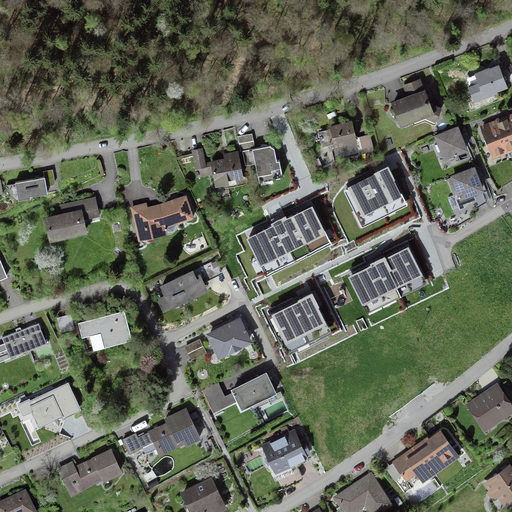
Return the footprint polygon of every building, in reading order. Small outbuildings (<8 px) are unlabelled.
[(491,91),(508,85),(498,62),(475,71),(478,80),(468,84),(474,100),(492,93),(491,91)] [(420,77),(403,84),(406,94),(391,100),(400,124),(424,115),(435,120),(442,106),(431,101),(425,86),(425,87),(420,77)] [(511,111),(503,115),(491,120),(480,124),(485,137),(484,138),(487,146),(488,145),(493,157),(511,149),(511,111)] [(360,153),(374,150),(370,133),(357,136),(353,120),(330,126),(335,146),(357,140),(360,153)] [(444,156),(446,160),(456,156),(455,153),(468,148),(458,124),(434,133),(438,143),(435,144),(440,158),(444,156)] [(277,158),(275,145),(270,143),(256,146),(252,133),(237,136),(240,151),(242,151),(245,165),(255,163),(259,181),(260,181),(262,187),(274,185),(273,179),(283,176),(280,157),(277,158)] [(206,161),(203,147),(192,149),(197,177),(213,174),(215,185),(237,181),(236,178),(244,176),(238,149),(223,152),(224,156),(210,159),(210,160),(206,161)] [(511,163),(490,178),(497,190),(511,180),(511,163)] [(454,194),(448,197),(453,208),(459,206),(462,213),(487,202),(482,189),(485,188),(474,164),(450,174),(451,176),(447,178),(454,194)] [(43,170),(44,175),(45,175),(46,186),(51,185),(53,185),(54,183),(55,182),(53,168),(43,170)] [(388,168),(352,186),(368,219),(378,214),(404,201),(388,168)] [(30,195),(47,193),(46,186),(45,175),(44,175),(15,180),(18,199),(31,197),(30,195)] [(194,216),(186,193),(160,202),(148,206),(146,201),(131,205),(139,240),(168,233),(167,230),(172,230),(174,228),(176,226),(176,223),(194,216)] [(85,218),(100,215),(96,195),(60,202),(62,211),(44,215),(49,240),(88,232),(85,218)] [(243,233),(265,277),(335,243),(313,198),(288,211),(287,209),(275,215),(267,219),(268,220),(243,233)] [(366,313),(430,281),(420,259),(409,239),(345,271),(366,313)] [(209,289),(200,272),(196,274),(193,267),(160,283),(165,294),(157,298),(163,311),(209,289)] [(292,346),(327,329),(322,318),(310,296),(275,313),(292,346)] [(104,346),(132,338),(124,309),(78,321),(82,336),(85,335),(88,346),(104,342),(104,346)] [(74,329),(70,313),(57,316),(61,332),(74,329)] [(253,341),(240,315),(206,331),(219,357),(253,341)] [(16,331),(2,336),(4,342),(10,357),(47,342),(39,322),(38,322),(37,320),(34,321),(35,323),(21,329),(20,326),(15,328),(16,331)] [(200,338),(185,346),(192,359),(206,352),(200,338)] [(0,361),(10,357),(4,342),(0,343),(0,361)] [(267,369),(230,387),(232,391),(237,401),(241,409),(249,405),(250,408),(271,398),(269,395),(277,391),(267,369)] [(214,412),(237,401),(232,391),(225,395),(218,382),(203,390),(214,412)] [(58,413),(60,417),(79,408),(67,383),(29,401),(39,422),(58,413)] [(485,431),(511,412),(511,405),(498,385),(468,406),(485,431)] [(166,421),(148,430),(148,431),(157,448),(159,454),(184,441),(186,444),(201,437),(186,406),(164,417),(166,421)] [(300,481),(291,464),(306,456),(306,454),(311,451),(304,439),(300,441),(294,430),(264,446),(276,469),(274,470),(283,489),(300,481)] [(136,432),(123,438),(130,453),(142,447),(145,454),(157,448),(148,431),(138,436),(136,432)] [(458,456),(440,431),(429,439),(430,441),(417,451),(408,457),(406,453),(386,467),(395,480),(402,474),(406,480),(417,473),(422,481),(458,456)] [(91,456),(92,457),(75,465),(73,460),(57,467),(71,495),(103,480),(103,481),(123,471),(111,446),(91,456)] [(511,470),(509,466),(487,482),(492,489),(489,491),(492,496),(500,490),(506,499),(511,494),(511,470)] [(377,511),(393,502),(372,470),(334,495),(340,505),(335,508),(337,511),(352,511),(354,511),(357,511),(358,511),(360,507),(364,504),(370,511),(377,511)] [(184,493),(193,511),(215,511),(225,507),(211,479),(184,493)] [(36,511),(26,490),(0,502),(0,511),(36,511)]
